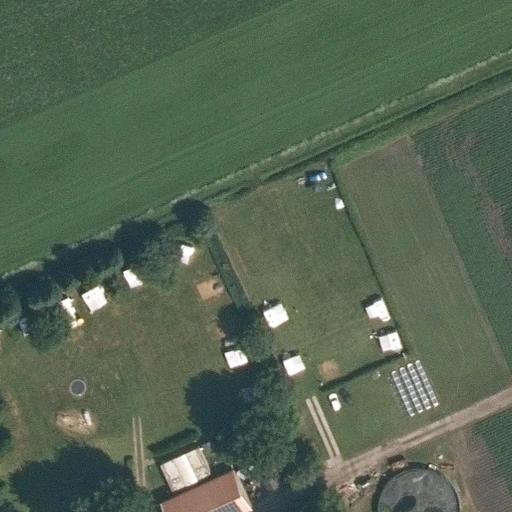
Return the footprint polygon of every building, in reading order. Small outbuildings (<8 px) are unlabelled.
[(170,274),(190,270),(186,251),(166,255),(170,274)] [(342,402),(327,403),(328,416),(342,415),(342,402)] [(161,463),(174,492),(212,475),(199,446),(161,463)] [(159,498),(165,511),(239,511),(252,506),(234,465),(232,465),(226,451),(212,457),(217,472),(159,498)] [(255,465),(266,490),(283,482),(272,457),(255,465)] [(458,511),(458,500),(454,488),(446,478),(436,471),(424,467),(411,468),(399,472),(389,480),(382,490),(378,502),(378,511),(458,511)]
